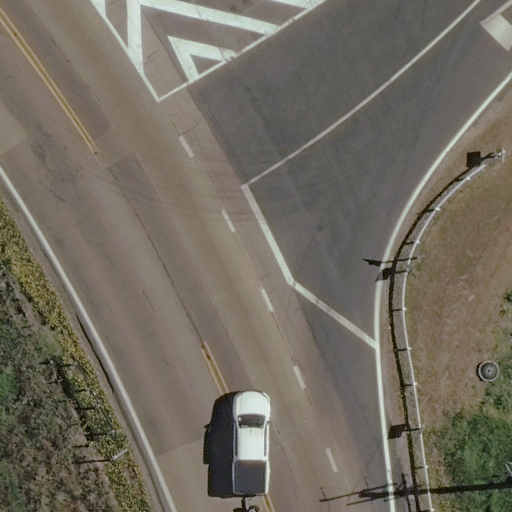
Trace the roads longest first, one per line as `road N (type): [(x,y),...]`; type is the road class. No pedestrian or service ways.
road 1 (unclassified): [(468,0),(396,82),(153,251)]
road 2 (primary): [(267,511),(217,379),(153,251)]
road 3 (primary): [(153,251),(0,25)]
